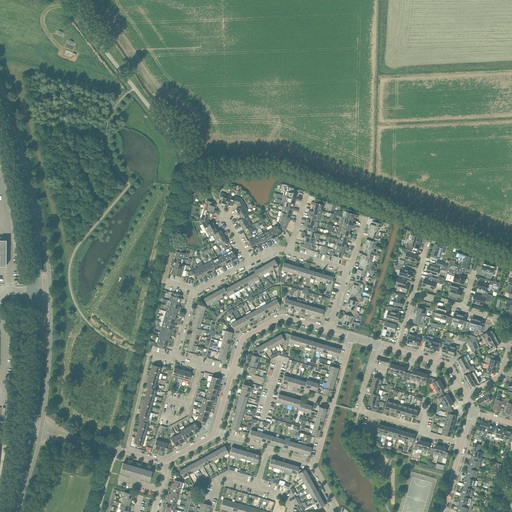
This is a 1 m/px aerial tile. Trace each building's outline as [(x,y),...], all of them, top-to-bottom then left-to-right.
[(295,199),(297,193),(298,190),(287,187),(286,191),(287,191),(286,196),(295,199)] [(226,204),(229,195),(225,194),(221,193),(219,199),(222,200),(221,203),(226,204)] [(236,205),(241,199),(229,195),(226,204),(232,206),(233,203),(236,205)] [(322,211),(323,205),(325,206),(326,202),(324,202),(324,201),(315,198),(314,202),(311,202),(311,204),(315,205),(314,208),(322,211)] [(247,209),(241,199),(236,205),(238,208),(236,209),(239,214),(247,209)] [(206,200),(205,205),(204,209),(213,212),(215,206),(212,206),(213,202),(206,200)] [(325,212),(322,211),(314,208),(313,211),(309,210),(308,213),(320,216),(323,217),(325,212)] [(211,217),(213,212),(204,209),(200,221),(208,220),(209,216),(211,217)] [(250,214),(247,209),(239,214),(241,219),(246,216),(247,216),(250,214)] [(358,215),(354,214),(344,211),(342,217),(345,217),(353,220),(354,217),(358,218),(358,215)] [(318,222),(320,216),(308,213),(307,215),(312,216),(311,219),(318,222)] [(249,221),(247,216),(246,216),(241,219),(238,220),(241,225),(249,221)] [(287,225),(289,219),(280,217),(278,222),(280,223),(280,225),(286,230),(287,225)] [(345,217),(342,217),(340,222),(355,226),(356,224),(352,223),(353,220),(345,217)] [(210,223),(208,220),(200,221),(206,232),(215,227),(212,222),(210,223)] [(252,226),(249,221),(241,225),(243,230),(252,226)] [(383,224),(377,223),(372,221),(371,224),(370,224),(370,226),(369,226),(369,229),(379,231),(380,227),(381,228),(382,227),(383,224)] [(355,229),(355,226),(340,222),(339,228),(342,228),(349,231),(350,228),(355,229)] [(315,233),(317,227),(305,224),(304,226),(308,227),(308,230),(315,233)] [(281,232),(286,230),(280,225),(278,226),(277,225),(272,227),(277,236),(282,233),(281,232)] [(217,232),(215,227),(206,232),(209,237),(212,235),(217,232)] [(277,236),(272,227),(268,230),(272,238),(277,236)] [(340,234),(352,237),(353,235),(349,234),(349,231),(342,228),(339,228),(337,233),(340,234)] [(378,236),(379,231),(369,229),(368,231),(368,232),(369,232),(368,236),(380,240),(381,239),(379,238),(379,237),(378,236)] [(220,230),(217,232),(212,235),(215,239),(223,235),(220,230)] [(272,238),(268,230),(263,233),(267,241),(272,238)] [(319,233),(315,233),(308,230),(307,233),(303,232),(302,235),(314,238),(317,239),(319,233)] [(267,241),(263,233),(258,235),(263,244),(267,241)] [(226,240),(223,235),(215,239),(217,244),(219,244),(221,242),(226,240)] [(263,244),(258,235),(253,238),(258,246),(263,244)] [(317,239),(314,238),(302,235),(301,237),(305,238),(304,241),(312,243),(315,244),(317,239)] [(421,238),(416,236),(411,235),(409,239),(412,240),(411,245),(407,244),(406,248),(412,250),(413,247),(419,248),(420,245),(419,244),(421,238)] [(380,240),(368,236),(366,241),(365,241),(364,244),(374,247),(376,242),(376,243),(378,242),(378,241),(380,241),(380,240)] [(258,246),(253,238),(248,240),(253,249),(258,246)] [(345,245),(346,242),(339,239),(337,245),(349,248),(350,246),(345,245)] [(315,247),(315,244),(312,243),(304,241),(304,244),(301,243),(300,246),(303,247),(315,250),(315,247)] [(348,251),(349,248),(337,245),(334,244),(333,249),(335,250),(343,253),(344,249),(348,251)] [(374,247),(364,244),(364,246),(364,247),(365,247),(363,251),(374,254),(375,252),(374,251),(373,251),(374,247)] [(443,246),(435,244),(431,256),(439,259),(443,246)] [(410,251),(406,249),(403,248),(402,251),(407,253),(405,259),(415,262),(417,255),(410,253),(410,251)] [(233,251),(234,251),(233,249),(232,250),(227,252),(232,262),(233,261),(235,261),(234,259),(236,258),(233,251)] [(185,254),(181,252),(176,251),(175,256),(184,259),(185,257),(187,257),(189,253),(185,253),(185,254)] [(374,254),(363,251),(362,256),(361,256),(360,258),(370,261),(372,262),(374,254)] [(232,262),(227,252),(222,255),(227,263),(229,262),(230,263),(231,263),(232,265),(235,263),(233,261),(232,262)] [(460,253),(458,257),(458,258),(463,260),(461,267),(453,265),(454,262),(450,260),(448,268),(457,271),(465,273),(466,268),(467,268),(468,264),(469,264),(470,261),(469,261),(470,257),(471,257),(460,253)] [(227,263),(222,255),(217,258),(222,266),(227,263)] [(222,266),(217,258),(213,260),(217,269),(222,266)] [(370,261),(360,258),(359,261),(360,262),(359,266),(371,270),(372,268),(370,268),(370,267),(370,266),(369,266),(370,261)] [(217,269),(213,260),(208,263),(213,271),(217,269)] [(271,261),(269,262),(273,269),(278,266),(275,260),(271,261)] [(273,269),(269,262),(267,263),(267,264),(264,265),(268,272),(273,269)] [(213,271),(208,263),(203,265),(208,274),(213,271)] [(399,263),(398,263),(396,269),(402,271),(400,276),(410,279),(412,271),(402,269),(404,264),(403,264),(399,263)] [(481,272),(487,273),(485,278),(491,280),(494,270),(497,271),(498,267),(484,263),(481,272)] [(208,274),(203,265),(198,268),(203,276),(208,274)] [(268,272),(264,265),(261,267),(261,266),(259,267),(263,275),(268,272)] [(442,266),(436,265),(435,268),(428,266),(426,272),(436,275),(438,269),(441,270),(442,266)] [(371,270),(359,266),(358,271),(357,271),(356,271),(356,273),(366,276),(367,272),(368,273),(369,272),(369,271),(371,272),(371,270)] [(183,270),(174,267),(172,273),(181,276),(183,271),(183,270)] [(263,275),(259,267),(257,268),(257,269),(254,271),(255,272),(258,277),(263,275)] [(203,276),(198,268),(193,271),(198,279),(203,276)] [(456,274),(457,271),(448,268),(447,273),(449,274),(448,274),(455,276),(453,281),(463,284),(466,277),(456,274)] [(258,277),(255,272),(252,274),(250,275),(254,282),(259,279),(258,277)] [(366,276),(356,273),(355,276),(355,277),(356,277),(355,281),(365,284),(366,282),(365,281),(364,281),(366,276)] [(254,282),(250,275),(248,276),(245,278),(249,285),(254,282)] [(333,277),(328,275),(326,283),(331,284),(332,280),(333,280),(334,278),(333,277)] [(249,285),(245,278),(242,280),(242,279),(240,280),(244,287),(249,285)] [(403,280),(399,278),(397,278),(396,283),(398,284),(397,290),(406,292),(409,285),(402,283),(403,280)] [(431,281),(424,279),(422,287),(434,290),(436,282),(439,283),(440,280),(432,278),(431,281)] [(501,283),(498,283),(481,278),(481,281),(479,281),(478,281),(476,288),(479,289),(481,290),(481,289),(483,290),(482,293),(483,293),(486,294),(487,292),(486,291),(487,286),(489,285),(493,286),(492,289),(498,291),(501,283)] [(244,287),(240,280),(238,281),(238,282),(235,284),(239,290),(244,287)] [(365,284),(355,281),(353,286),(352,286),(351,288),(361,291),(362,287),(363,287),(365,287),(365,286),(367,287),(368,285),(365,285),(365,284)] [(239,290),(235,284),(232,285),(232,284),(230,286),(234,293),(239,290)] [(450,295),(449,298),(455,299),(456,296),(459,297),(461,291),(456,290),(457,287),(451,285),(449,291),(451,292),(450,295)] [(234,293),(230,286),(228,287),(225,289),(228,294),(228,296),(234,293)] [(225,289),(224,287),(221,289),(220,288),(218,289),(223,297),(228,294),(225,289)] [(360,296),(361,291),(351,288),(350,291),(351,292),(352,292),(350,296),(363,300),(364,298),(361,298),(362,297),(361,296),(360,296)] [(223,297),(218,289),(216,291),(217,291),(214,293),(218,300),(223,297)] [(398,305),(402,307),(404,301),(401,300),(403,295),(393,292),(392,297),(394,297),(393,301),(394,302),(393,305),(398,306),(398,305)] [(181,298),(182,295),(173,293),(172,296),(171,295),(170,301),(179,303),(179,300),(182,301),(183,299),(181,298)] [(218,300),(214,293),(211,295),(210,294),(208,295),(213,302),(218,300)] [(494,296),(490,295),(486,294),(483,293),(482,293),(481,296),(474,294),(472,302),(483,305),(484,300),(491,302),(492,298),(493,298),(494,296)] [(213,302),(208,295),(206,296),(207,297),(204,299),(207,305),(213,302)] [(363,300),(350,296),(349,301),(348,300),(348,301),(347,303),(357,306),(358,302),(359,302),(360,302),(360,301),(363,302),(363,300)] [(280,305),(278,301),(276,299),(271,302),(275,309),(277,308),(277,307),(280,305)] [(178,306),(179,303),(170,301),(168,306),(180,309),(181,307),(178,306)] [(275,309),(271,302),(266,304),(270,311),(273,309),(273,310),(275,309)] [(356,310),(357,306),(347,303),(346,306),(346,307),(347,307),(346,311),(357,314),(356,315),(359,315),(359,313),(357,312),(357,311),(356,310)] [(270,311),(266,304),(261,307),(265,314),(267,313),(270,311)] [(396,309),(391,307),(387,306),(386,310),(390,311),(388,319),(398,322),(400,314),(395,312),(396,309)] [(427,310),(429,311),(429,308),(423,306),(423,309),(417,307),(415,313),(425,316),(427,310)] [(265,314),(261,307),(256,310),(260,316),(263,315),(263,316),(265,314)] [(441,318),(443,309),(437,307),(436,313),(433,312),(431,318),(434,319),(435,317),(441,318)] [(449,311),(443,309),(441,318),(446,320),(446,322),(449,323),(450,317),(448,316),(449,311)] [(257,318),(260,316),(256,310),(252,312),(256,320),(257,319),(257,318)] [(175,317),(175,314),(167,311),(165,316),(177,320),(177,318),(175,317)] [(357,314),(346,311),(345,316),(344,316),(343,316),(342,318),(353,321),(354,317),(355,317),(356,317),(356,315),(357,314)] [(256,320),(252,312),(247,315),(251,322),(252,322),(252,321),(255,319),(255,320),(256,320)] [(458,324),(461,314),(455,312),(453,318),(450,317),(449,323),(451,324),(452,322),(458,324)] [(423,322),(425,316),(415,313),(414,319),(419,321),(418,323),(424,325),(425,322),(423,322)] [(467,316),(461,314),(458,324),(464,325),(463,327),(466,328),(468,322),(465,321),(467,316)] [(251,322),(247,315),(241,318),(245,325),(248,323),(248,324),(251,322)] [(475,329),(478,319),(472,317),(470,323),(468,322),(466,328),(465,332),(468,333),(469,327),(475,329)] [(245,325),(241,318),(236,321),(240,328),(242,327),(242,326),(245,325)] [(351,325),(353,321),(342,318),(342,321),(342,322),(343,322),(342,326),(352,329),(353,327),(352,326),(351,325)] [(484,321),(478,319),(475,329),(481,330),(480,332),(483,333),(485,327),(482,326),(483,323),(484,324),(484,323),(483,322),(484,321)] [(199,329),(201,323),(193,321),(192,323),(193,323),(192,327),(193,327),(199,329)] [(240,328),(236,321),(231,324),(234,330),(238,329),(240,328)] [(172,327),(172,324),(163,322),(162,327),(174,330),(174,328),(172,327)] [(387,330),(386,336),(393,338),(394,332),(395,332),(396,328),(394,327),(395,325),(385,322),(383,329),(387,330)] [(201,329),(199,329),(193,327),(192,329),(193,330),(192,333),(199,335),(201,329)] [(225,330),(224,336),(232,338),(232,336),(231,336),(232,332),(225,330)] [(168,338),(169,335),(160,332),(159,338),(171,341),(171,339),(168,338)] [(289,341),(290,335),(285,333),(282,335),(281,334),(278,336),(277,335),(276,336),(280,344),(286,340),(289,341)] [(488,333),(484,335),(482,336),(484,339),(486,338),(489,343),(497,338),(494,333),(489,335),(488,333)] [(413,345),(416,335),(414,335),(409,334),(407,343),(413,345)] [(294,344),(296,336),(294,335),(294,336),(290,335),(289,341),(288,342),(294,344)] [(420,341),(423,342),(425,336),(422,335),(421,337),(416,335),(413,345),(419,347),(420,341)] [(280,344),(276,336),(274,337),(274,338),(271,340),(275,346),(280,344)] [(430,350),(433,341),(430,340),(430,338),(425,336),(423,342),(426,343),(424,348),(430,350)] [(170,343),(171,341),(159,338),(157,343),(158,343),(157,346),(165,349),(167,342),(170,343)] [(500,344),(497,338),(489,343),(491,348),(487,351),(489,353),(497,349),(495,346),(500,344)] [(275,346),(271,340),(268,341),(267,341),(266,342),(270,349),(275,346)] [(438,346),(440,347),(442,341),(436,340),(436,341),(433,341),(430,350),(436,352),(438,346)] [(318,343),(319,342),(316,341),(316,342),(313,341),(310,348),(316,350),(318,343)] [(447,355),(450,346),(444,344),(445,342),(442,341),(440,347),(443,348),(441,353),(447,355)] [(270,349),(266,342),(264,343),(264,344),(261,345),(265,352),(270,349)] [(265,352),(261,345),(258,347),(257,346),(255,347),(256,348),(258,352),(255,353),(255,356),(258,357),(258,355),(259,355),(265,352)] [(458,352),(459,347),(459,346),(456,345),(456,347),(450,346),(447,355),(453,357),(455,351),(458,352)] [(224,360),(226,355),(219,352),(217,358),(221,359),(221,360),(224,361),(224,360)] [(466,352),(465,353),(460,355),(462,358),(457,360),(460,366),(468,361),(466,356),(467,355),(466,352)] [(491,356),(490,356),(489,355),(488,358),(490,359),(488,365),(498,367),(500,361),(494,360),(495,357),(493,356),(491,356)] [(471,366),(468,361),(460,366),(463,371),(468,369),(469,371),(475,368),(473,366),(471,366)] [(152,365),(151,370),(159,373),(161,367),(152,365)] [(496,373),(498,367),(488,365),(487,370),(485,370),(484,373),(490,374),(491,372),(496,373)] [(407,368),(401,367),(399,375),(404,377),(404,378),(407,379),(408,373),(406,372),(407,368)] [(178,378),(180,369),(174,368),(172,376),(178,378)] [(476,371),(475,368),(469,371),(470,373),(465,376),(469,382),(477,377),(474,371),(476,371)] [(415,380),(418,371),(412,370),(411,374),(408,373),(407,379),(410,380),(410,379),(415,380)] [(191,372),(185,371),(183,379),(189,381),(192,382),(192,380),(194,376),(191,375),(191,372)] [(428,374),(423,373),(421,382),(430,384),(432,378),(428,377),(428,374)] [(212,376),(210,381),(210,382),(219,385),(220,379),(212,376)] [(480,382),(478,378),(477,377),(469,382),(472,387),(480,382)] [(435,379),(432,378),(430,384),(432,383),(435,388),(442,384),(440,379),(436,381),(435,379)] [(155,389),(156,384),(148,381),(146,387),(148,388),(148,387),(155,389)] [(217,390),(219,385),(210,382),(209,387),(217,390)] [(445,389),(442,384),(435,388),(437,393),(436,394),(437,396),(443,393),(442,391),(445,389)] [(156,390),(155,389),(148,387),(148,388),(146,393),(155,396),(156,390)] [(378,395),(379,390),(371,387),(369,393),(380,396),(380,395),(378,395)] [(489,391),(483,394),(484,397),(479,400),(482,406),(491,401),(488,395),(490,394),(489,391)] [(214,401),(216,395),(207,393),(205,398),(212,400),(212,401),(214,401)] [(379,401),(380,396),(369,393),(372,393),(370,399),(379,401)] [(444,396),(443,393),(437,396),(439,399),(440,398),(443,403),(451,399),(448,394),(444,396)] [(505,406),(506,401),(506,400),(497,397),(496,399),(495,404),(493,409),(500,411),(502,405),(505,406)] [(210,406),(212,401),(212,400),(205,398),(203,398),(202,403),(210,406)] [(379,401),(370,399),(369,404),(372,405),(371,410),(377,412),(379,407),(377,406),(379,401)] [(453,404),(451,399),(443,403),(446,408),(444,409),(446,412),(452,409),(450,406),(453,404)] [(209,411),(210,406),(202,403),(200,409),(209,411)] [(207,417),(209,411),(200,409),(199,414),(207,417)] [(453,412),(452,409),(446,412),(446,413),(448,413),(446,418),(455,421),(456,415),(453,414),(453,412)] [(206,423),(207,417),(199,414),(197,420),(206,423)] [(148,417),(140,415),(138,421),(140,421),(147,423),(148,417)] [(149,423),(147,423),(140,421),(139,426),(147,429),(149,423)] [(487,434),(489,426),(486,425),(487,423),(482,422),(481,426),(478,425),(474,438),(477,439),(480,437),(485,439),(486,437),(487,434)] [(195,423),(191,425),(190,426),(194,434),(199,431),(195,423)] [(194,434),(190,426),(185,428),(189,436),(194,434)] [(494,440),(494,439),(496,433),(498,427),(495,426),(494,427),(489,426),(487,434),(490,435),(491,440),(494,440)] [(498,440),(499,439),(503,440),(503,439),(504,435),(506,430),(506,429),(503,428),(503,429),(498,428),(498,427),(496,433),(494,439),(498,440)] [(189,436),(185,428),(180,431),(181,433),(184,439),(185,439),(189,436)] [(511,430),(511,431),(511,432),(506,430),(504,435),(503,439),(507,440),(507,442),(511,443),(511,439),(511,430)] [(186,441),(185,439),(184,439),(181,433),(176,436),(180,444),(186,441)] [(180,444),(176,436),(171,438),(175,446),(180,444)] [(144,440),(135,437),(134,443),(142,446),(144,440)] [(159,450),(162,442),(156,440),(154,449),(159,450)] [(422,450),(425,442),(420,440),(418,444),(416,443),(414,448),(414,449),(417,450),(417,449),(422,450)] [(168,443),(162,442),(159,450),(165,452),(168,443)] [(430,443),(425,442),(422,450),(428,452),(427,453),(430,454),(432,448),(429,447),(430,443)] [(439,455),(441,446),(436,445),(435,449),(432,448),(430,454),(433,455),(434,454),(439,455)] [(225,446),(219,449),(223,456),(228,453),(228,452),(230,453),(231,449),(226,448),(225,446)] [(447,448),(441,446),(439,455),(444,457),(444,458),(447,459),(449,453),(446,452),(447,448)] [(488,450),(481,448),(474,446),(473,450),(475,450),(473,456),(472,456),(478,457),(478,458),(481,459),(482,455),(486,456),(488,450)] [(223,456),(219,449),(214,452),(218,458),(223,456)] [(241,458),(243,450),(237,449),(235,456),(234,460),(239,461),(240,458),(241,458)] [(218,458),(214,452),(209,454),(213,461),(218,458)] [(213,461),(209,454),(204,457),(208,464),(213,461)] [(477,461),(478,458),(478,457),(472,456),(472,455),(471,459),(472,459),(470,465),(479,468),(481,462),(477,461)] [(208,464),(204,457),(199,460),(203,467),(208,464)] [(203,467),(199,460),(195,463),(198,469),(203,467)] [(280,469),(282,462),(277,460),(275,468),(274,471),(279,473),(280,469)] [(149,481),(152,471),(123,463),(120,473),(121,471),(124,472),(124,474),(146,480),(146,479),(149,479),(149,481)] [(198,469),(195,463),(190,465),(193,472),(198,469)] [(290,476),(291,472),(293,465),(288,463),(285,471),(284,474),(290,476)] [(193,472),(190,465),(185,468),(188,475),(193,472)] [(476,477),(479,468),(470,465),(469,465),(468,468),(469,469),(468,474),(467,474),(476,477)] [(188,475),(185,468),(179,471),(182,475),(183,478),(188,475)] [(303,470),(298,469),(297,472),(299,473),(298,473),(301,478),(308,475),(305,469),(303,470)] [(473,486),(476,477),(467,474),(466,474),(464,483),(465,483),(473,486)] [(311,480),(308,475),(301,478),(302,479),(299,480),(302,485),(304,483),(311,480)] [(181,481),(181,479),(178,476),(176,477),(175,480),(174,480),(173,483),(172,483),(171,485),(181,488),(182,482),(181,481)] [(313,485),(311,480),(304,483),(307,488),(313,485)] [(477,487),(473,486),(465,483),(462,493),(468,494),(472,496),(473,492),(476,492),(477,487)] [(316,490),(313,485),(307,488),(309,493),(316,490)] [(319,495),(316,490),(309,493),(312,498),(319,495)] [(168,496),(178,499),(181,499),(182,493),(179,493),(175,491),(175,493),(171,492),(170,494),(169,493),(168,496)] [(131,500),(132,494),(124,492),(122,498),(131,500)] [(475,496),(472,496),(468,494),(462,493),(461,496),(462,496),(461,502),(460,502),(466,503),(466,504),(469,505),(470,501),(473,502),(475,496)] [(322,500),(319,495),(312,498),(315,503),(322,500)] [(226,510),(229,501),(223,499),(220,508),(226,510)] [(325,505),(322,500),(315,503),(315,504),(318,508),(325,505)] [(232,511),(235,502),(229,501),(226,510),(232,511)] [(232,511),(238,511),(240,504),(235,502),(232,511)] [(472,505),(469,505),(466,504),(466,503),(460,502),(459,505),(460,506),(458,511),(461,511),(470,511),(471,511),(472,510),(472,509),(471,509),(472,505)] [(128,511),(129,505),(121,503),(119,509),(129,511),(128,511)] [(209,511),(211,505),(201,503),(200,509),(209,511)]
